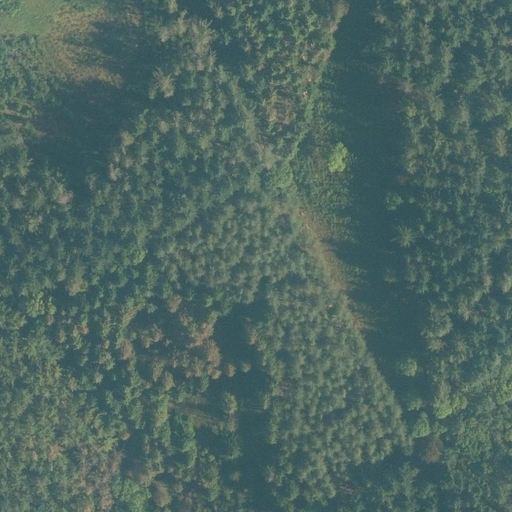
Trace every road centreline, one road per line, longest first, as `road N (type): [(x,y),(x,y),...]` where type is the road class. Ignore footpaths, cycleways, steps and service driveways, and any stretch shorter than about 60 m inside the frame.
road 1 (track): [(191,0),(411,446),(304,511)]
road 2 (track): [(269,157),(511,175)]
road 3 (track): [(511,473),(411,446),(448,511)]
